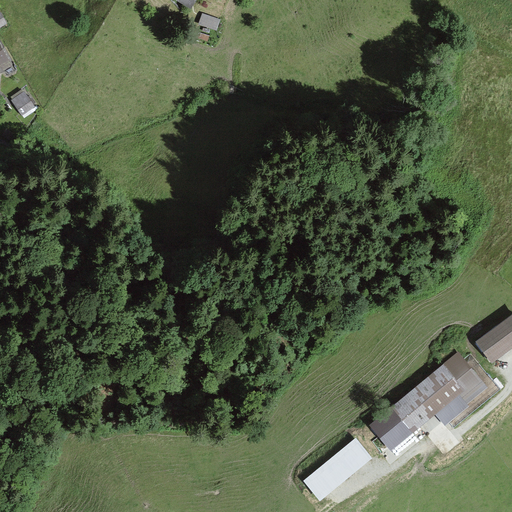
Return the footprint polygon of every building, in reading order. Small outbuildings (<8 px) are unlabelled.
[(219,19),(204,13),(201,23),(216,27),(219,19)] [(209,34),(199,31),(197,36),(207,39),(209,34)] [(0,43),(0,64),(3,63),(5,67),(11,64),(0,43)] [(32,105),(27,97),(17,103),(23,111),(32,105)] [(12,134),(6,129),(3,133),(9,138),(12,134)] [(511,341),(511,315),(479,341),(491,357),(511,341)] [(394,408),(411,429),(455,392),(460,399),(481,382),(458,355),(394,408)] [(321,507),(373,463),(356,442),(303,486),(321,507)]
